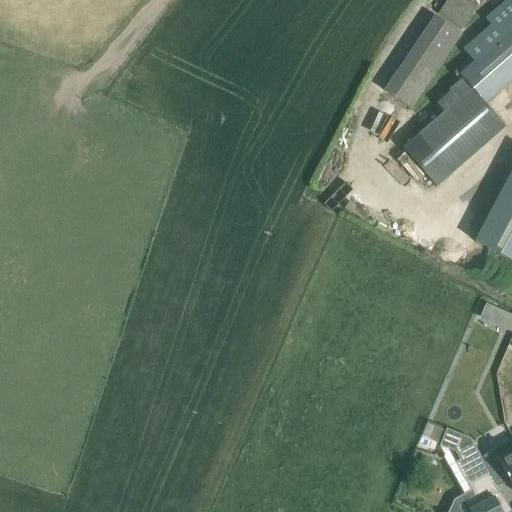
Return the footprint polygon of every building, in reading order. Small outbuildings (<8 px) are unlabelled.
[(417,136),(402,149),(405,151),(424,173),(437,188),(440,186),(451,176),(505,128),(484,104),(511,79),(511,0),(507,0),(502,6),(498,9),(499,10),(484,22),(488,27),(472,41),(462,49),(473,62),(459,74),(462,78),(448,90),(450,92),(436,104),(444,112),(417,136)] [(467,0),(443,0),(437,13),(464,26),(475,4),(467,0)] [(394,75),(383,91),(411,109),(422,94),(462,35),(434,16),(394,75)] [(511,170),(474,241),(511,260),(511,170)] [(502,328),(511,332),(511,329),(511,314),(508,313),(502,328)] [(506,511),(509,510),(509,511),(511,511),(497,486),(481,457),(471,439),(447,429),(440,445),(455,452),(460,460),(455,462),(474,496),(455,500),(448,511),(506,511)] [(511,439),(481,457),(497,486),(508,480),(511,486),(511,439)]
